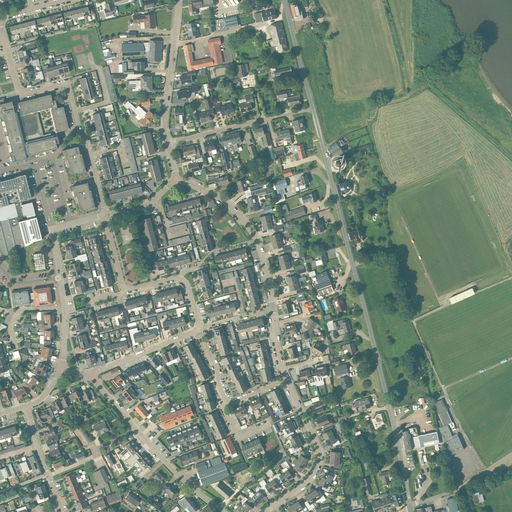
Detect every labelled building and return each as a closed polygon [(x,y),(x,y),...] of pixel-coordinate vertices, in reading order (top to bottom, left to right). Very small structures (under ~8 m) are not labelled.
[(215,4),(214,0),(188,0),(189,2),(190,4),(189,4),(190,12),(192,12),(192,15),(198,14),(197,8),(201,8),(201,7),(215,4)] [(234,10),(240,6),(239,5),(241,3),(238,0),(232,0),(228,4),(234,10)] [(106,16),(111,15),(115,14),(111,2),(105,4),(106,9),(104,10),(106,16)] [(291,6),(292,8),(294,18),(294,17),(295,21),(303,19),(301,11),(298,12),(296,5),(291,6)] [(83,16),(85,23),(86,26),(90,25),(94,24),(93,21),(90,22),(89,22),(87,15),(93,14),(91,8),(88,8),(88,7),(81,8),(83,16)] [(270,10),(261,13),(237,18),(239,25),(239,24),(256,20),(256,23),(264,21),(272,19),(277,18),(275,9),(270,10)] [(71,19),(77,17),(75,10),(69,12),(71,19)] [(69,12),(63,13),(65,21),(71,19),(69,12)] [(55,15),(57,23),(63,21),(61,14),(55,15)] [(146,28),(149,28),(154,27),(154,22),(155,22),(154,14),(140,16),(139,15),(133,15),(134,23),(145,21),(146,28)] [(57,23),(55,15),(49,17),(50,24),(51,27),(54,26),(53,24),(57,23)] [(236,16),(225,18),(227,28),(239,25),(237,18),(236,16)] [(42,18),(44,26),(50,24),(49,17),(42,18)] [(38,28),(38,27),(39,30),(43,29),(42,27),(44,26),(42,18),(36,20),(38,28)] [(216,20),(218,30),(227,28),(225,18),(216,20)] [(36,28),(34,20),(28,22),(30,30),(31,32),(34,31),(34,29),(36,28)] [(22,24),(24,31),(30,30),(28,22),(22,24)] [(189,24),(187,24),(190,36),(193,36),(193,38),(199,37),(196,22),(190,24),(190,23),(189,23),(189,24)] [(270,25),(275,46),(277,45),(279,52),(288,50),(281,23),(270,25)] [(10,27),(12,34),(18,33),(16,25),(10,27)] [(220,38),(208,40),(209,46),(210,46),(214,65),(223,63),(219,44),(221,44),(220,38)] [(160,62),(161,41),(148,41),(148,43),(121,44),(122,56),(143,55),(143,52),(148,52),(148,62),(155,62),(160,62)] [(212,58),(194,62),(191,52),(194,52),(192,44),(184,46),(189,70),(195,69),(214,65),(212,58)] [(17,55),(18,58),(27,55),(26,49),(17,51),(18,55),(17,55)] [(27,55),(18,58),(19,60),(20,60),(21,64),(29,62),(29,61),(30,61),(31,64),(39,62),(38,59),(32,61),(31,57),(28,58),(27,55)] [(54,66),(52,61),(50,62),(51,67),(53,76),(59,75),(56,66),(54,66)] [(22,70),(23,73),(22,73),(23,76),(32,74),(36,73),(34,66),(39,65),(39,62),(31,64),(32,67),(22,70)] [(137,70),(138,70),(143,70),(143,62),(137,62),(129,62),(129,67),(134,67),(134,66),(137,66),(137,70)] [(249,72),(247,64),(236,65),(239,78),(247,76),(246,72),(249,72)] [(42,66),(45,77),(48,76),(48,78),(53,76),(51,67),(48,68),(47,65),(42,66)] [(274,77),(273,78),(275,79),(274,81),(275,82),(281,80),(281,81),(290,79),(295,78),(294,72),(292,73),(291,67),(283,69),(278,70),(274,71),(275,75),(275,77),(274,77)] [(180,76),(182,85),(193,82),(192,76),(196,75),(195,70),(187,71),(188,75),(180,76)] [(23,76),(24,79),(25,78),(25,82),(40,78),(40,80),(43,79),(42,74),(41,71),(38,72),(39,75),(33,76),(32,74),(23,76)] [(188,90),(177,92),(179,100),(189,98),(188,93),(198,91),(197,86),(187,88),(188,90)] [(276,92),(278,99),(288,97),(286,90),(276,92)] [(55,101),(54,97),(51,98),(50,94),(19,102),(19,103),(12,104),(11,101),(2,104),(0,100),(0,99),(0,120),(1,121),(12,162),(26,158),(29,157),(29,158),(55,151),(55,149),(57,148),(56,144),(58,143),(58,142),(57,136),(54,137),(52,137),(51,133),(43,135),(37,111),(50,108),(56,132),(69,129),(63,107),(57,108),(55,101)] [(240,104),(241,107),(242,112),(252,110),(251,103),(254,103),(252,95),(246,96),(247,102),(240,104)] [(300,96),(287,98),(289,107),(302,104),(300,96)] [(149,98),(140,99),(141,106),(150,105),(149,98)] [(204,100),(206,109),(213,107),(210,98),(204,100)] [(123,106),(127,109),(129,107),(141,119),(139,122),(144,126),(146,124),(149,121),(136,109),(135,108),(128,101),(123,106)] [(234,112),(232,104),(221,107),(220,104),(215,105),(217,112),(221,111),(222,115),(234,112)] [(138,106),(136,109),(149,121),(152,117),(153,115),(149,111),(147,113),(138,106)] [(206,112),(200,114),(202,123),(212,120),(211,116),(215,115),(213,108),(205,110),(206,112)] [(184,109),(175,110),(176,117),(178,117),(179,121),(177,121),(177,126),(184,126),(184,120),(183,120),(183,119),(182,119),(182,117),(184,117),(184,109)] [(106,117),(103,118),(103,117),(94,120),(95,125),(104,123),(103,120),(107,119),(106,117)] [(295,132),(300,131),(305,130),(302,119),(292,122),(293,126),(295,132)] [(262,137),(265,147),(272,145),(270,137),(269,133),(264,134),(262,128),(254,130),(256,138),(262,137)] [(277,133),(279,139),(290,136),(289,130),(277,133)] [(98,135),(99,141),(108,138),(107,136),(111,135),(110,132),(107,133),(98,135)] [(233,145),(238,143),(239,144),(241,143),(242,142),(241,141),(239,132),(231,135),(233,145)] [(111,138),(108,138),(99,141),(100,146),(109,144),(109,141),(109,140),(111,141),(117,140),(118,144),(121,139),(120,135),(118,136),(111,138)] [(233,145),(231,135),(222,137),(224,147),(225,149),(233,147),(233,145)] [(213,153),(217,152),(214,140),(204,143),(206,152),(212,150),(213,153)] [(331,153),(339,147),(336,142),(327,149),(331,153)] [(299,152),(299,153),(306,151),(305,147),(303,147),(303,144),(293,147),(294,150),(298,149),(299,152)] [(183,148),(185,156),(196,153),(197,157),(200,156),(199,150),(195,151),(194,145),(183,148)] [(253,162),(259,160),(257,154),(256,155),(253,145),(248,147),(253,162)] [(71,174),(78,172),(85,170),(81,156),(80,156),(78,146),(62,150),(65,160),(67,160),(69,167),(71,174)] [(334,158),(338,156),(343,152),(339,147),(331,153),(334,158)] [(284,149),(275,152),(276,157),(285,155),(284,149)] [(295,153),(296,160),(301,159),(306,158),(305,155),(307,154),(306,151),(299,153),(299,152),(295,153)] [(221,154),(223,164),(225,170),(230,168),(228,162),(226,153),(221,154)] [(145,158),(144,155),(136,158),(137,163),(139,163),(139,160),(145,158)] [(101,164),(110,162),(109,156),(100,159),(101,164)] [(188,165),(190,173),(200,170),(198,162),(203,161),(202,158),(195,160),(196,163),(188,165)] [(145,167),(149,166),(158,164),(156,159),(151,160),(147,161),(148,164),(144,165),(145,167)] [(232,161),(229,162),(231,168),(234,167),(240,165),(239,159),(232,161)] [(147,172),(150,172),(159,169),(158,164),(149,166),(149,169),(147,170),(147,172)] [(126,169),(127,174),(137,172),(136,166),(130,167),(126,169)] [(293,175),(292,174),(295,173),(294,168),(291,169),(283,171),(284,177),(293,175)] [(0,207),(21,202),(30,199),(29,198),(31,198),(25,174),(15,177),(0,181),(0,207)] [(148,181),(150,189),(154,188),(153,182),(162,180),(160,175),(151,177),(152,180),(148,181)] [(299,190),(307,188),(306,184),(309,183),(306,175),(300,177),(301,180),(297,182),(299,190)] [(210,184),(216,183),(217,186),(229,183),(227,176),(215,179),(215,177),(208,178),(210,184)] [(237,181),(240,192),(248,190),(245,179),(237,181)] [(278,196),(286,194),(284,188),(287,187),(285,179),(274,182),(278,196)] [(134,181),(134,183),(137,194),(142,192),(140,183),(137,184),(136,180),(134,181)] [(336,184),(339,195),(345,193),(348,192),(349,192),(350,190),(350,189),(350,188),(350,186),(349,185),(349,184),(348,183),(346,182),(345,182),(343,183),(336,184)] [(71,186),(74,196),(74,197),(76,196),(80,210),(94,206),(91,192),(89,192),(87,183),(71,186)] [(250,187),(251,192),(262,189),(268,187),(267,183),(250,187)] [(120,185),(118,186),(119,189),(121,198),(126,196),(124,187),(121,188),(120,185)] [(273,193),(271,187),(251,192),(252,197),(247,199),(249,205),(260,202),(259,196),(273,193)] [(309,194),(309,195),(302,197),(304,203),(311,201),(311,203),(317,201),(315,193),(309,194)] [(197,215),(198,218),(204,216),(209,215),(208,209),(204,210),(204,213),(199,214),(198,208),(201,207),(202,209),(205,208),(203,201),(200,202),(199,199),(193,200),(195,209),(197,215)] [(193,200),(187,202),(189,210),(195,209),(193,200)] [(281,203),(283,211),(284,211),(287,221),(306,214),(304,207),(292,210),(289,200),(281,203)] [(27,219),(36,217),(32,202),(22,205),(21,202),(0,207),(0,221),(25,215),(27,219)] [(183,212),(189,210),(187,202),(181,203),(183,212)] [(249,205),(251,212),(259,210),(258,206),(261,205),(260,202),(249,205)] [(177,213),(183,212),(181,203),(175,205),(177,213)] [(171,215),(176,214),(177,213),(175,205),(169,207),(171,215)] [(0,250),(5,256),(33,242),(33,241),(41,239),(41,238),(41,239),(37,224),(36,217),(27,219),(25,215),(0,221),(0,225),(0,226),(0,225),(0,250)] [(261,217),(263,224),(271,221),(274,221),(274,218),(270,219),(269,215),(261,217)] [(314,220),(316,226),(313,226),(315,233),(317,233),(317,232),(324,231),(323,227),(324,226),(322,220),(318,221),(316,215),(310,217),(311,220),(314,220)] [(144,226),(152,224),(150,218),(142,220),(144,226)] [(195,229),(198,227),(198,228),(207,225),(205,219),(196,221),(197,225),(194,226),(195,229)] [(271,221),(263,224),(264,230),(273,228),(272,225),(276,223),(275,220),(274,221),(271,221)] [(296,220),(283,224),(282,226),(283,229),(283,230),(287,229),(287,228),(288,228),(297,225),(296,220)] [(144,226),(145,232),(153,230),(152,224),(144,226)] [(200,234),(208,231),(207,225),(198,228),(200,234)] [(147,238),(155,236),(153,230),(145,232),(147,238)] [(199,240),(210,238),(208,231),(200,234),(198,234),(199,240)] [(351,240),(354,239),(355,243),(356,243),(357,243),(359,242),(360,242),(357,231),(349,233),(350,236),(350,237),(350,239),(351,239),(351,240)] [(89,235),(91,245),(99,243),(98,237),(97,237),(97,233),(89,235)] [(284,239),(284,238),(280,239),(279,234),(271,236),(273,243),(284,239)] [(147,238),(148,244),(157,242),(155,236),(147,238)] [(201,246),(203,246),(211,243),(210,238),(199,240),(201,246)] [(71,245),(65,247),(66,253),(75,250),(74,246),(81,244),(80,239),(75,240),(70,242),(71,245)] [(285,243),(284,239),(273,243),(274,249),(282,247),(281,244),(284,243),(285,243)] [(150,251),(158,249),(157,242),(148,244),(150,251)] [(91,245),(93,251),(101,249),(99,243),(91,245)] [(203,246),(203,247),(205,252),(213,250),(211,243),(203,246)] [(239,250),(241,258),(248,257),(245,248),(239,250)] [(101,249),(93,251),(94,257),(103,255),(101,249)] [(75,250),(66,253),(68,259),(78,256),(79,259),(86,257),(85,254),(78,256),(78,254),(76,255),(75,250)] [(233,252),(235,260),(241,258),(239,250),(233,252)] [(182,253),(183,256),(185,264),(191,262),(190,260),(194,259),(194,260),(195,260),(192,251),(188,252),(188,254),(186,255),(185,252),(182,253)] [(174,252),(171,253),(173,258),(175,266),(180,265),(178,257),(176,258),(174,252)] [(229,262),(235,260),(233,252),(227,253),(229,262)] [(43,253),(33,254),(35,270),(45,269),(43,253)] [(221,255),(223,263),(229,262),(227,253),(221,255)] [(281,263),(289,261),(287,254),(279,257),(281,263)] [(315,260),(317,266),(327,264),(325,258),(326,258),(325,254),(318,256),(318,257),(315,257),(316,260),(315,260)] [(94,257),(96,263),(96,264),(98,263),(104,261),(103,255),(94,257)] [(221,255),(215,257),(217,265),(223,263),(221,255)] [(78,262),(69,264),(71,270),(79,268),(78,264),(80,263),(80,262),(87,260),(86,257),(79,259),(77,259),(78,262)] [(164,269),(162,261),(160,262),(159,259),(152,261),(154,270),(155,270),(154,269),(159,268),(159,270),(164,269)] [(106,261),(104,261),(98,263),(98,266),(96,267),(97,270),(99,269),(107,267),(106,261)] [(290,268),(289,261),(281,263),(282,270),(290,268)] [(200,270),(198,271),(199,276),(207,274),(206,271),(208,270),(207,265),(199,267),(200,270)] [(99,276),(101,275),(109,273),(107,267),(99,269),(100,273),(98,273),(99,276)] [(252,274),(250,267),(242,270),(244,276),(252,274)] [(72,276),(77,275),(81,274),(82,277),(91,274),(90,271),(85,273),(84,271),(83,270),(80,271),(79,268),(71,270),(72,276)] [(319,296),(333,290),(326,271),(316,275),(319,282),(315,284),(319,296)] [(102,281),(111,279),(109,273),(101,275),(102,281)] [(91,274),(82,277),(82,279),(79,280),(74,282),(75,287),(84,285),(84,286),(87,285),(86,279),(92,277),(91,274)] [(254,280),(252,274),(244,276),(245,282),(254,280)] [(291,276),(285,277),(287,282),(288,282),(289,284),(300,281),(299,278),(297,279),(296,275),(291,277),(291,276)] [(102,281),(104,288),(112,285),(111,279),(102,281)] [(247,288),(255,286),(254,280),(245,282),(247,288)] [(298,286),(301,285),(300,281),(289,284),(291,291),(299,289),(298,286)] [(85,290),(84,286),(84,285),(75,287),(77,293),(84,292),(85,294),(96,292),(94,287),(85,290)] [(255,286),(247,288),(249,294),(257,292),(255,286)] [(32,293),(30,293),(30,299),(31,299),(31,301),(33,300),(32,299),(34,299),(35,299),(35,305),(51,303),(50,295),(49,288),(42,288),(41,289),(40,289),(33,290),(34,293),(32,293)] [(176,297),(177,302),(183,301),(182,298),(183,298),(181,289),(180,289),(177,290),(177,288),(171,290),(173,298),(176,297)] [(449,298),(452,304),(475,294),(472,288),(449,298)] [(13,306),(30,304),(28,289),(11,292),(13,306)] [(163,303),(169,301),(168,299),(166,291),(161,293),(163,303)] [(257,292),(249,294),(250,300),(259,298),(257,292)] [(158,305),(158,302),(160,301),(161,303),(163,303),(161,293),(155,294),(156,297),(152,298),(154,306),(158,305)] [(297,297),(298,302),(305,301),(304,296),(303,296),(303,293),(297,294),(295,295),(296,298),(297,297)] [(149,307),(147,301),(146,296),(141,298),(143,306),(145,305),(146,307),(149,307)] [(334,300),(338,312),(345,309),(341,297),(334,300)] [(141,298),(136,299),(138,307),(140,306),(141,309),(144,309),(143,306),(141,298)] [(259,298),(250,300),(251,304),(249,304),(250,307),(251,307),(252,310),(251,310),(251,311),(259,309),(258,305),(260,304),(259,298)] [(294,306),(294,304),(292,304),(291,302),(295,301),(294,298),(288,299),(289,302),(281,304),(283,309),(294,306)] [(136,299),(130,300),(133,311),(138,310),(138,307),(136,299)] [(130,312),(133,311),(130,300),(125,302),(127,310),(129,309),(130,312)] [(311,301),(308,303),(303,305),(306,313),(313,310),(312,308),(314,307),(313,305),(316,304),(315,302),(312,303),(311,301)] [(226,313),(231,312),(229,304),(226,305),(225,302),(223,303),(224,305),(226,313)] [(218,304),(218,307),(220,315),(226,313),(224,305),(221,306),(221,303),(218,304)] [(206,315),(209,315),(210,317),(215,316),(213,308),(211,309),(210,306),(204,307),(206,315)] [(292,315),(298,314),(297,309),(295,310),(294,306),(283,309),(284,314),(291,312),(292,315)] [(181,308),(176,309),(178,315),(181,326),(186,325),(184,317),(181,317),(179,311),(182,310),(186,309),(185,307),(181,308)] [(112,320),(115,319),(114,316),(115,316),(112,308),(107,310),(109,318),(111,317),(112,320)] [(43,317),(44,320),(53,319),(53,314),(50,314),(50,311),(41,312),(41,317),(43,317)] [(102,322),(105,321),(104,319),(102,311),(96,312),(99,320),(102,320),(102,322)] [(72,319),(74,325),(82,322),(81,320),(86,318),(85,312),(76,314),(77,317),(72,319)] [(132,317),(131,318),(130,318),(128,313),(125,314),(127,322),(135,320),(135,318),(132,317)] [(175,327),(181,326),(178,315),(172,317),(175,327)] [(256,320),(258,328),(259,332),(262,331),(261,327),(264,327),(262,318),(256,320)] [(314,327),(317,323),(309,318),(306,322),(314,327)] [(53,319),(44,320),(43,320),(43,324),(40,324),(36,326),(36,328),(40,328),(44,328),(51,328),(51,325),(53,325),(53,319)] [(250,322),(252,330),(258,328),(256,320),(250,322)] [(326,322),(328,331),(338,329),(343,327),(344,332),(350,331),(348,325),(349,324),(348,321),(343,323),(342,320),(333,323),(332,320),(326,322)] [(80,329),(81,332),(89,330),(87,324),(83,325),(82,322),(74,325),(75,330),(80,329)] [(246,331),(252,330),(250,322),(244,323),(246,331)] [(314,327),(306,322),(303,326),(310,330),(309,331),(303,333),(303,334),(305,339),(310,338),(311,338),(314,337),(312,333),(313,332),(311,332),(314,327)] [(237,325),(239,333),(246,331),(244,323),(237,325)] [(298,333),(295,324),(290,325),(293,334),(298,333)] [(289,340),(288,336),(293,334),(290,325),(285,327),(287,334),(284,335),(286,341),(289,340)] [(156,334),(159,333),(158,326),(154,327),(154,329),(149,330),(151,338),(157,337),(156,334)] [(44,336),(53,336),(54,331),(51,331),(51,328),(44,328),(40,328),(40,332),(44,332),(44,336)] [(222,328),(214,331),(216,337),(224,335),(226,334),(226,332),(224,333),(222,328)] [(78,342),(87,340),(86,337),(90,335),(89,330),(81,332),(81,335),(77,336),(78,342)] [(135,332),(130,334),(131,339),(132,343),(141,341),(139,331),(135,332)] [(224,335),(216,337),(218,343),(226,341),(224,335)] [(44,344),(50,344),(51,341),(53,342),(53,336),(44,336),(44,341),(44,344)] [(121,342),(123,350),(129,348),(128,347),(131,346),(129,337),(125,338),(125,337),(121,338),(121,339),(121,342)] [(97,346),(101,345),(101,344),(97,345),(95,341),(88,343),(87,340),(78,342),(80,348),(87,346),(88,348),(97,346)] [(184,347),(187,352),(194,349),(192,343),(193,343),(193,341),(187,344),(188,345),(184,347)] [(219,349),(227,347),(226,341),(218,343),(219,349)] [(265,342),(257,344),(259,351),(267,349),(265,342)] [(316,342),(311,351),(315,353),(320,345),(316,342)] [(295,347),(287,349),(289,354),(301,351),(301,349),(300,346),(301,346),(300,343),(294,344),(295,347)] [(353,343),(343,345),(345,350),(348,350),(349,354),(356,353),(353,343)] [(42,351),(51,354),(52,349),(50,348),(50,344),(44,344),(41,344),(39,344),(38,347),(40,348),(42,348),(42,351)] [(320,356),(323,352),(325,348),(320,345),(315,353),(320,356)] [(98,352),(97,346),(88,348),(89,352),(84,353),(86,358),(95,356),(94,353),(98,352)] [(227,347),(219,349),(221,355),(229,353),(227,347)] [(187,352),(188,355),(190,358),(192,358),(197,355),(194,349),(187,352)] [(167,352),(171,360),(176,358),(177,361),(180,360),(178,353),(175,354),(173,350),(167,352)] [(50,359),(51,354),(42,351),(41,355),(39,354),(34,355),(33,358),(37,359),(46,362),(47,358),(50,359)] [(301,351),(289,354),(290,359),(297,357),(298,360),(304,359),(303,355),(302,356),(301,351)] [(171,360),(167,352),(162,354),(164,359),(161,360),(162,361),(163,363),(164,366),(167,364),(166,363),(171,360)] [(197,355),(192,358),(194,363),(202,360),(199,354),(197,355)] [(230,355),(222,359),(225,365),(233,361),(230,355)] [(102,364),(100,359),(100,358),(95,359),(95,356),(86,358),(87,364),(92,363),(93,366),(102,364)] [(154,357),(150,361),(153,365),(156,368),(160,364),(161,364),(162,363),(163,363),(162,361),(161,361),(161,360),(157,356),(155,358),(154,357)] [(413,377),(424,373),(421,363),(420,364),(418,357),(408,360),(413,377)] [(36,363),(35,366),(36,367),(45,371),(47,366),(45,365),(46,362),(37,359),(36,363)] [(197,369),(204,365),(202,360),(194,363),(197,369)] [(233,361),(225,365),(228,371),(235,367),(233,361)] [(144,362),(139,364),(143,373),(148,371),(146,366),(144,362)] [(0,372),(3,372),(4,377),(10,375),(8,369),(7,370),(5,364),(0,365),(0,372)] [(139,364),(135,366),(139,375),(143,373),(139,364)] [(334,367),(336,376),(340,375),(341,378),(340,378),(343,389),(350,387),(348,377),(349,376),(346,364),(334,367)] [(204,365),(197,369),(200,375),(207,371),(204,365)] [(135,366),(130,368),(134,377),(139,375),(135,366)] [(29,371),(39,377),(40,375),(43,376),(45,371),(36,367),(35,370),(33,369),(31,372),(29,371)] [(235,367),(228,371),(230,376),(238,373),(235,367)] [(317,375),(314,376),(315,382),(319,381),(318,377),(322,376),(323,376),(320,367),(315,368),(317,375)] [(130,368),(126,370),(130,379),(134,377),(130,368)] [(306,380),(308,380),(309,382),(310,383),(315,382),(314,376),(311,377),(309,369),(304,371),(306,380)] [(28,380),(36,385),(39,381),(37,380),(39,377),(29,371),(27,374),(29,376),(30,377),(28,380)] [(200,375),(200,376),(202,380),(210,377),(207,371),(200,375)] [(301,379),(298,380),(299,386),(302,385),(303,385),(306,384),(307,384),(306,380),(304,371),(299,372),(301,379)] [(240,378),(238,373),(230,376),(233,382),(235,381),(241,379),(240,378)] [(114,376),(110,379),(112,381),(117,387),(121,384),(120,383),(124,381),(119,375),(116,378),(115,378),(114,376)] [(165,377),(162,380),(167,386),(170,383),(165,377)] [(235,381),(237,387),(245,384),(242,378),(240,378),(241,379),(235,381)] [(36,385),(28,380),(26,383),(25,381),(22,384),(28,391),(31,388),(33,390),(36,385)] [(123,396),(126,398),(136,390),(130,383),(125,387),(127,390),(122,393),(124,395),(123,396)] [(200,386),(201,392),(210,389),(208,383),(200,386)] [(21,388),(18,389),(22,397),(27,395),(26,393),(28,391),(22,384),(20,386),(21,388)] [(237,387),(240,393),(238,393),(239,395),(244,392),(244,391),(248,390),(245,384),(237,387)] [(1,391),(4,401),(10,399),(8,393),(11,392),(11,391),(9,386),(6,386),(7,389),(1,391)] [(16,398),(18,400),(22,397),(18,389),(15,391),(14,389),(11,391),(11,392),(13,399),(16,398)] [(211,395),(210,389),(201,392),(203,398),(211,395)] [(278,389),(270,392),(273,398),(280,395),(278,389)] [(96,400),(92,391),(89,393),(88,390),(83,392),(84,395),(82,396),(83,399),(85,403),(92,400),(92,401),(96,400)] [(136,390),(126,398),(128,401),(128,400),(130,402),(135,398),(136,400),(141,396),(136,390)] [(73,403),(76,402),(83,399),(82,396),(80,392),(78,393),(77,391),(72,393),(73,395),(70,397),(73,403)] [(60,401),(61,403),(61,402),(63,408),(70,405),(70,404),(73,403),(70,397),(67,398),(66,395),(61,397),(63,400),(60,401)] [(213,401),(211,395),(203,398),(205,404),(213,401)] [(280,395),(273,398),(275,404),(283,400),(280,395)] [(259,398),(254,400),(258,409),(263,406),(259,398)] [(354,402),(357,410),(371,406),(368,398),(354,402)] [(248,406),(250,411),(253,410),(253,411),(258,409),(254,400),(249,402),(250,405),(248,406)] [(277,407),(275,408),(276,410),(278,410),(286,406),(283,400),(275,404),(277,407)] [(319,413),(324,411),(322,407),(326,405),(324,400),(321,402),(317,403),(318,406),(312,409),(314,415),(319,413)] [(443,426),(439,428),(448,450),(450,455),(465,448),(464,446),(462,446),(461,444),(462,444),(458,434),(452,436),(447,425),(452,422),(449,416),(448,417),(447,414),(448,414),(446,410),(444,407),(445,407),(441,400),(434,403),(437,410),(436,410),(443,426)] [(51,407),(53,411),(54,413),(57,412),(64,409),(63,408),(61,402),(61,403),(58,404),(57,401),(53,403),(54,405),(51,407)] [(205,404),(207,410),(215,408),(213,401),(205,404)] [(140,413),(144,418),(149,414),(146,412),(151,408),(149,406),(151,405),(150,402),(146,406),(147,407),(140,413)] [(135,408),(140,413),(147,407),(146,406),(145,405),(142,407),(140,404),(135,408)] [(243,415),(247,413),(247,412),(250,411),(248,406),(245,407),(243,404),(239,407),(243,415)] [(191,406),(185,408),(190,421),(192,420),(191,416),(194,415),(191,406)] [(281,416),(288,412),(286,406),(278,410),(281,416)] [(50,418),(54,416),(52,412),(50,407),(46,409),(47,409),(40,412),(40,410),(35,412),(38,420),(37,420),(39,425),(40,424),(41,426),(44,425),(43,423),(45,422),(43,418),(49,416),(50,418)] [(234,409),(238,418),(243,415),(239,407),(234,409)] [(185,408),(180,409),(184,419),(187,418),(188,420),(189,421),(190,421),(185,408)] [(180,409),(176,411),(181,424),(182,424),(181,420),(184,419),(180,409)] [(171,412),(170,412),(173,419),(176,425),(175,422),(178,421),(179,425),(181,424),(176,411),(171,413),(171,412)] [(170,412),(160,416),(162,423),(173,419),(170,412)] [(219,417),(216,412),(209,415),(211,421),(219,417)] [(376,418),(376,420),(378,425),(381,424),(386,423),(383,413),(377,415),(378,417),(376,418)] [(319,427),(326,424),(327,427),(331,425),(333,424),(331,419),(328,420),(327,416),(317,420),(319,427)] [(214,427),(222,423),(219,417),(211,421),(214,427)] [(282,420),(280,422),(281,425),(283,424),(285,429),(295,424),(294,422),(293,422),(292,419),(291,420),(290,417),(282,420)] [(173,419),(162,423),(165,430),(176,425),(173,419)] [(104,421),(93,427),(97,436),(109,431),(104,421)] [(82,423),(72,429),(83,446),(92,440),(83,425),(82,423)] [(222,423),(214,427),(217,433),(224,429),(222,423)] [(192,427),(196,438),(202,435),(197,424),(192,427)] [(287,433),(287,434),(288,433),(297,429),(295,427),(296,427),(295,424),(285,429),(287,433)] [(43,432),(45,436),(48,435),(49,438),(54,435),(55,435),(52,428),(51,425),(47,426),(49,429),(43,432)] [(8,428),(11,436),(17,435),(17,437),(22,436),(20,429),(16,431),(14,426),(8,428)] [(323,434),(325,440),(334,436),(332,433),(335,432),(332,426),(325,429),(327,432),(323,434)] [(187,429),(191,440),(196,438),(192,427),(187,429)] [(409,431),(402,432),(403,441),(411,439),(412,444),(414,444),(415,445),(417,445),(418,448),(439,443),(437,431),(418,436),(416,427),(409,428),(409,431)] [(2,430),(5,438),(11,436),(8,428),(2,430)] [(182,431),(186,442),(191,440),(187,429),(182,431)] [(217,433),(219,438),(227,435),(224,429),(217,433)] [(176,433),(181,444),(186,442),(182,431),(176,433)] [(171,435),(175,446),(181,444),(176,433),(171,435)] [(291,441),(292,444),(300,441),(299,438),(300,438),(299,435),(295,437),(294,434),(290,436),(286,438),(288,443),(291,441)] [(57,446),(58,446),(57,443),(57,442),(54,435),(49,438),(47,438),(48,441),(45,442),(47,447),(54,444),(55,447),(57,446)] [(171,435),(166,437),(170,448),(175,446),(171,435)] [(325,440),(328,446),(332,444),(333,446),(340,443),(338,438),(335,439),(334,436),(325,440)] [(230,438),(222,441),(228,456),(237,453),(234,446),(233,446),(230,438)] [(241,450),(242,451),(246,461),(249,460),(247,458),(264,450),(259,439),(242,446),(244,450),(241,450)] [(403,441),(405,450),(413,448),(413,449),(418,448),(417,445),(415,445),(414,444),(412,444),(411,439),(403,441)] [(117,447),(114,449),(120,459),(127,452),(135,444),(131,440),(130,440),(131,440),(125,445),(124,446),(123,448),(124,449),(121,452),(117,447)] [(292,444),(294,447),(291,448),(293,453),(296,452),(302,449),(301,446),(304,445),(302,442),(301,443),(300,441),(292,444)] [(130,456),(125,461),(128,464),(138,454),(136,452),(139,450),(140,449),(135,444),(127,452),(130,456)] [(57,446),(55,447),(50,449),(51,452),(49,453),(51,458),(53,457),(55,459),(59,457),(61,456),(58,449),(57,446)] [(298,460),(305,464),(307,461),(308,462),(309,459),(306,458),(308,454),(306,449),(300,452),(301,454),(298,460)] [(340,455),(342,455),(343,449),(336,449),(335,452),(331,451),(330,458),(339,459),(340,455)] [(197,454),(196,451),(181,457),(184,465),(188,464),(186,458),(190,457),(193,456),(193,455),(197,454)] [(111,452),(104,456),(110,466),(115,464),(120,473),(121,473),(124,471),(115,454),(113,455),(111,452)] [(77,461),(86,458),(84,453),(79,454),(74,455),(77,461)] [(138,454),(128,464),(130,467),(136,462),(139,465),(139,466),(148,458),(143,453),(143,454),(140,456),(138,454)] [(199,459),(197,454),(193,455),(193,456),(190,457),(186,458),(188,464),(199,459)] [(26,471),(31,469),(32,471),(36,470),(33,463),(35,462),(33,456),(27,458),(28,460),(22,462),(26,471)] [(213,466),(222,463),(220,460),(217,461),(216,457),(211,459),(213,466)] [(142,470),(137,474),(140,478),(151,468),(149,466),(151,463),(151,464),(152,463),(148,458),(139,466),(139,465),(138,466),(142,470)] [(293,463),(295,465),(293,469),(300,472),(303,468),(304,469),(305,467),(304,466),(305,464),(298,460),(295,458),(293,463)] [(341,468),(342,462),(339,462),(339,459),(330,458),(330,464),(333,465),(333,468),(338,468),(341,468)] [(203,486),(208,484),(230,476),(227,469),(225,463),(228,461),(227,459),(224,460),(224,462),(203,470),(198,472),(201,479),(203,486)] [(195,465),(198,471),(207,468),(205,461),(195,465)] [(13,464),(18,477),(22,475),(21,473),(26,471),(22,462),(17,464),(17,462),(13,464)] [(63,467),(61,462),(53,465),(55,471),(63,467)] [(249,468),(246,462),(232,468),(234,474),(249,468)] [(15,476),(10,463),(7,465),(7,466),(2,468),(6,478),(11,476),(12,478),(15,476)] [(282,470),(284,473),(288,480),(290,479),(291,480),(294,478),(292,475),(294,473),(290,466),(287,468),(286,467),(282,470)] [(103,468),(93,473),(99,486),(109,481),(103,468)] [(381,479),(382,479),(389,478),(390,477),(388,471),(380,473),(381,479)] [(153,493),(157,489),(157,490),(164,484),(162,481),(164,479),(158,472),(153,477),(152,475),(148,478),(151,482),(154,478),(158,483),(154,486),(154,487),(151,490),(153,493)] [(325,472),(322,478),(330,482),(332,479),(334,480),(335,478),(336,478),(337,475),(330,472),(329,474),(325,472)] [(66,476),(68,481),(80,476),(79,474),(75,476),(73,473),(66,476)] [(280,483),(283,482),(284,484),(287,483),(286,481),(288,480),(284,473),(281,475),(280,473),(278,474),(278,473),(275,475),(280,483)] [(84,476),(84,475),(82,475),(80,476),(68,481),(70,486),(77,483),(79,482),(78,479),(84,476)] [(274,479),(269,482),(274,490),(276,488),(277,489),(279,488),(278,485),(280,483),(275,475),(272,477),(274,479)] [(362,479),(363,481),(367,495),(371,493),(368,485),(371,484),(368,477),(362,479)] [(322,478),(319,484),(323,486),(322,489),(328,492),(331,487),(329,485),(330,482),(322,478)] [(382,479),(384,486),(390,484),(389,478),(382,479)] [(141,479),(134,485),(138,489),(145,484),(141,479)] [(274,490),(269,482),(267,484),(264,480),(259,483),(262,487),(265,491),(265,492),(268,490),(270,494),(273,492),(272,491),(274,490)] [(227,499),(231,495),(232,494),(219,482),(214,488),(227,499)] [(35,484),(32,485),(33,489),(34,491),(35,494),(38,493),(45,490),(43,485),(42,485),(41,485),(39,486),(38,483),(35,484)] [(160,490),(164,494),(166,492),(171,498),(177,493),(174,490),(175,489),(171,484),(168,488),(165,485),(160,490)] [(74,495),(81,492),(79,487),(72,491),(74,495)] [(255,494),(261,500),(263,498),(264,499),(266,497),(262,494),(265,491),(262,487),(261,488),(260,487),(258,487),(256,489),(256,491),(257,492),(255,494)] [(38,493),(35,494),(35,496),(36,497),(37,500),(38,503),(41,502),(44,501),(43,498),(48,496),(45,490),(38,493)] [(321,492),(318,493),(316,490),(311,493),(315,501),(319,499),(320,501),(322,500),(325,498),(324,496),(321,492)] [(74,495),(76,500),(83,497),(81,492),(74,495)] [(109,505),(114,503),(112,497),(114,496),(116,502),(121,500),(118,492),(106,496),(109,505)] [(129,492),(126,496),(124,500),(128,503),(132,498),(134,499),(130,505),(134,508),(140,500),(129,492)] [(472,494),(475,504),(479,503),(484,501),(482,494),(480,494),(479,492),(472,494)] [(190,511),(194,511),(199,508),(186,493),(177,501),(184,509),(187,507),(190,511)] [(304,503),(307,507),(309,511),(315,507),(312,503),(315,501),(311,493),(305,497),(307,501),(304,503)] [(389,497),(392,508),(402,505),(399,493),(394,495),(389,497)] [(254,501),(258,505),(260,503),(259,502),(261,500),(255,494),(254,494),(252,496),(251,495),(248,499),(252,503),(254,501)] [(99,503),(101,509),(106,507),(103,499),(102,496),(98,497),(100,500),(98,501),(90,503),(93,511),(99,510),(97,504),(99,503)] [(76,500),(78,505),(85,501),(83,497),(76,500)] [(250,506),(252,503),(248,499),(245,497),(242,501),(244,503),(242,505),(239,503),(248,511),(250,509),(251,510),(253,508),(250,506)] [(380,499),(383,511),(392,508),(389,497),(380,499)] [(455,498),(447,499),(449,511),(452,511),(458,511),(455,498)] [(380,511),(383,511),(380,499),(371,502),(374,511),(380,511)] [(87,506),(85,501),(78,505),(80,509),(87,506)] [(293,505),(297,511),(298,511),(303,509),(305,511),(307,510),(306,508),(303,503),(301,505),(298,501),(293,505)] [(247,511),(248,511),(239,503),(237,506),(238,507),(234,511),(235,511),(247,511)]
